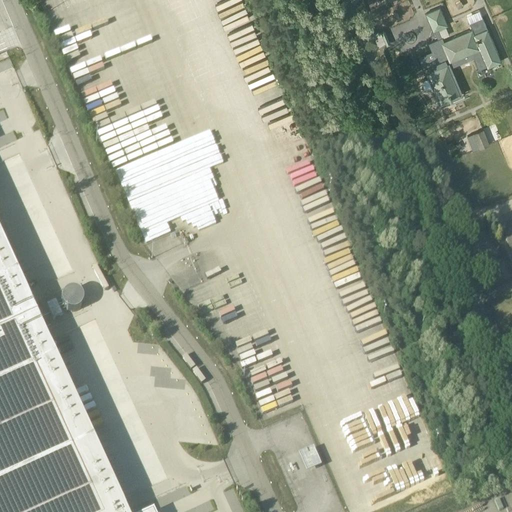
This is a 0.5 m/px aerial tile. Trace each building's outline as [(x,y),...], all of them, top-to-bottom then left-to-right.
[(440,7),(435,10),(426,13),(434,31),(438,40),(429,44),(435,58),(436,57),(438,63),(431,65),(434,72),(426,76),(429,81),(431,80),(441,102),(445,100),(446,101),(452,98),(451,98),(459,95),(460,96),(463,95),(451,68),(473,58),(478,69),(487,66),(488,68),(502,61),(487,28),(474,34),(472,29),(444,42),(442,37),(441,38),(438,30),(448,25),(440,7)] [(484,129),(473,133),(479,149),(490,145),(490,144),(484,129)] [(65,206),(75,211),(47,144),(46,173),(50,171),(50,155),(59,176),(59,185),(54,187),(48,184),(48,193),(43,195),(39,204),(36,196),(28,193),(28,202),(23,190),(15,190),(14,192),(18,204),(32,204),(13,212),(13,215),(20,232),(34,233),(38,231),(38,220),(52,221),(56,211),(62,213),(65,206)] [(13,159),(2,164),(2,168),(12,187),(12,177),(16,177),(20,184),(24,184),(24,172),(21,172),(27,168),(24,162),(24,159),(13,159)] [(511,229),(503,234),(511,254),(511,253),(511,229)] [(0,511),(126,511),(85,421),(0,234),(0,511)] [(62,310),(80,310),(79,291),(61,292),(62,310)] [(63,315),(56,300),(46,305),(53,320),(63,315)] [(304,466),(312,463),(314,469),(320,466),(312,449),(299,454),(304,466)]
